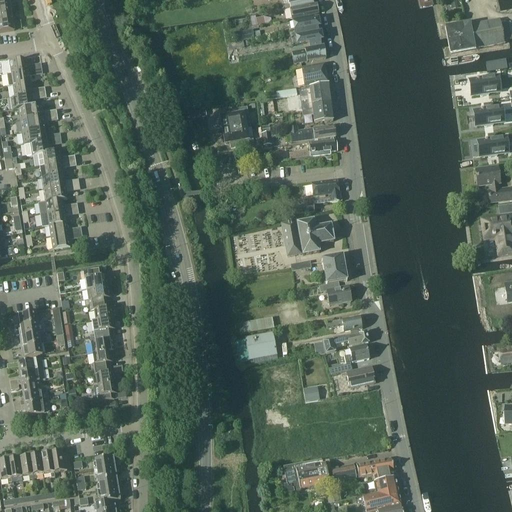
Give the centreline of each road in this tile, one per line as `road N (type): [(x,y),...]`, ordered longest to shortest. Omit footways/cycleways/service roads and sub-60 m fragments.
road 1 (secondary): [(203,511),(193,295),(153,155),(95,0)]
road 2 (residential): [(141,426),(131,259),(114,181),(55,46)]
road 3 (tertiary): [(415,511),(353,171)]
road 4 (residential): [(14,446),(0,302),(52,293)]
road 5 (tertiary): [(353,171),(325,0)]
road 6 (unclassified): [(220,157),(228,175),(244,181),(353,171)]
road 7 (residential): [(14,446),(141,426)]
